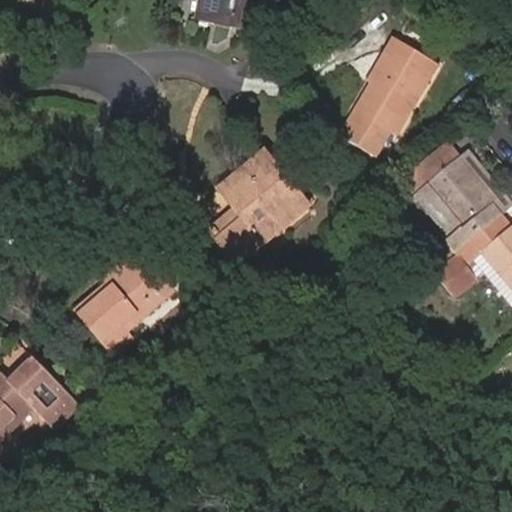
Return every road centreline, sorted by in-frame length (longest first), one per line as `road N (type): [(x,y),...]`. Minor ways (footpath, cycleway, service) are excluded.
road 1 (residential): [(125,72),(179,62),(224,83),(282,91),(358,45)]
road 2 (residential): [(125,72),(142,95),(135,118),(0,236)]
road 3 (residential): [(0,76),(89,67),(125,72)]
